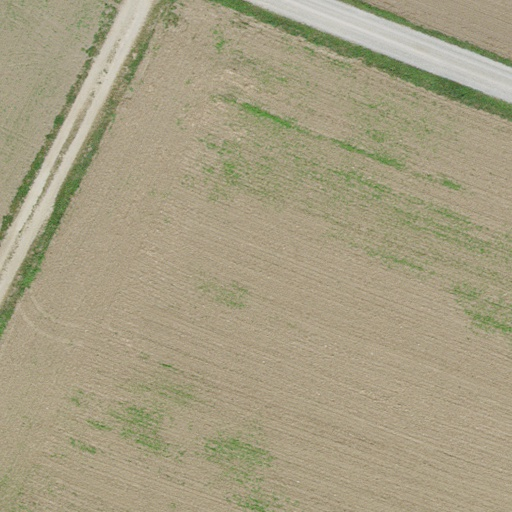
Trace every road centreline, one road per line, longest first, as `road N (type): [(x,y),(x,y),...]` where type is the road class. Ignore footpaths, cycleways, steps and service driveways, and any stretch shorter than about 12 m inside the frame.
road 1 (track): [(0,268),(134,0)]
road 2 (track): [(287,0),(511,85)]
